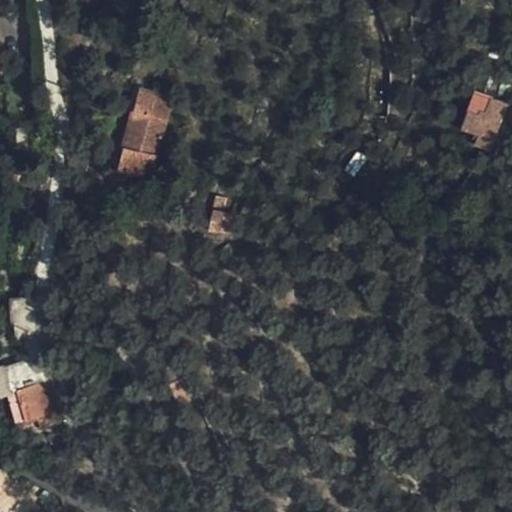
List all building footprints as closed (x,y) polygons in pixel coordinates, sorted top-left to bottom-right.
[(489,110),(497,95),(480,86),(471,105),(481,110),(483,107),(489,110)] [(173,96),(141,88),(135,108),(142,111),(130,157),(122,154),(119,166),(152,176),(173,96)] [(487,147),(511,102),(497,95),(489,110),(483,107),(481,110),(471,105),(457,132),(487,147)] [(135,108),(133,108),(122,144),(125,145),(122,154),(130,157),(142,111),(135,108)] [(243,220),(223,214),(218,231),(237,237),(243,220)] [(11,334),(30,331),(27,304),(7,307),(11,334)] [(26,368),(5,376),(13,402),(21,399),(32,429),(60,419),(46,381),(33,385),(26,368)] [(0,406),(13,402),(5,376),(0,377),(0,406)] [(184,386),(196,409),(212,402),(200,379),(184,386)] [(13,402),(24,433),(32,429),(21,399),(13,402)] [(0,467),(0,497),(6,505),(26,489),(5,464),(0,467)]
